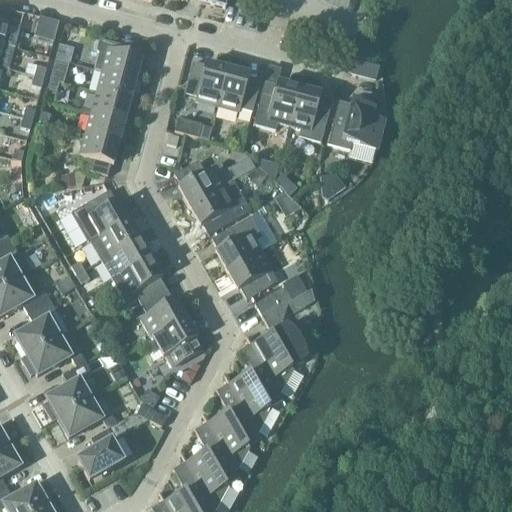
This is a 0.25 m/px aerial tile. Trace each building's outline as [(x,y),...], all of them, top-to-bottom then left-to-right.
[(202,0),(201,4),(225,11),(227,0),(202,0)] [(0,46),(2,48),(8,26),(2,24),(5,13),(9,14),(9,13),(0,10),(0,46)] [(54,44),(59,24),(44,21),(39,40),(54,44)] [(136,83),(142,61),(138,60),(141,50),(142,50),(142,49),(124,44),(124,45),(127,46),(126,49),(102,43),(99,43),(96,54),(98,56),(99,56),(94,72),(102,74),(136,83)] [(354,64),(350,77),(374,84),(378,70),(354,64)] [(227,72),(205,66),(204,70),(193,67),(194,65),(192,65),(184,97),(185,98),(185,96),(196,99),(195,104),(217,110),(227,72)] [(34,79),(43,81),(46,71),(36,69),(34,79)] [(227,72),(217,110),(239,116),(240,111),(251,114),(251,115),(252,115),(260,83),(259,83),(259,84),(248,81),(249,77),(227,72)] [(49,83),(59,85),(62,75),(52,73),(49,83)] [(136,83),(102,74),(96,95),(130,104),(133,95),(136,96),(139,94),(142,85),(136,83)] [(43,81),(34,79),(31,89),(41,91),(43,81)] [(59,85),(49,83),(47,93),(56,95),(59,85)] [(276,89),(265,86),(265,85),(264,84),(252,128),(254,128),(254,127),(275,133),(277,126),(289,129),(299,91),(277,85),(276,89)] [(299,91),(289,129),(301,133),(299,139),(320,145),(319,146),(321,146),(332,103),(331,102),(331,103),(320,101),(321,97),(299,91)] [(130,104),(96,95),(91,116),(125,125),(130,104)] [(377,153),(385,122),(372,119),(375,111),(351,105),(350,109),(339,106),(340,105),(339,104),(327,148),(328,148),(328,147),(349,153),(351,146),(377,153)] [(23,121),(32,123),(35,113),(25,111),(23,121)] [(41,115),(38,125),(48,127),(50,117),(41,115)] [(125,125),(91,116),(85,137),(119,146),(125,125)] [(32,123),(23,121),(20,131),(29,133),(32,123)] [(177,121),(174,135),(198,141),(201,127),(177,121)] [(119,146),(85,137),(79,159),(96,164),(93,175),(89,174),(89,175),(107,180),(108,178),(106,178),(109,167),(113,168),(119,146)] [(169,137),(166,147),(176,149),(178,140),(169,137)] [(14,152),(11,162),(21,165),(24,155),(14,152)] [(181,188),(177,190),(189,210),(223,190),(212,170),(193,181),(187,172),(190,170),(190,169),(173,178),(174,179),(175,179),(181,188)] [(72,178),(61,179),(62,190),(74,189),(72,178)] [(291,187),(284,194),(290,200),(297,193),(291,187)] [(232,204),(223,190),(189,210),(200,230),(203,228),(209,237),(208,238),(209,239),(251,215),(246,207),(243,205),(237,203),(233,203),(232,204)] [(75,191),(70,192),(71,198),(75,201),(80,200),(79,191),(75,191)] [(71,216),(88,246),(90,245),(129,223),(118,203),(114,205),(109,195),(110,195),(109,194),(71,216)] [(267,207),(258,212),(262,218),(270,213),(267,207)] [(218,253),(215,255),(226,274),(260,254),(254,243),(260,240),(250,222),(251,221),(250,220),(211,242),(211,243),(212,243),(218,253)] [(101,264),(140,242),(129,223),(90,245),(101,264)] [(0,253),(12,247),(6,236),(4,238),(0,230),(0,253)] [(111,283),(151,260),(140,242),(101,264),(111,283)] [(0,293),(31,276),(19,256),(18,257),(12,247),(0,253),(0,293)] [(260,254),(226,274),(237,294),(241,292),(246,302),(245,302),(246,303),(272,288),(271,287),(268,289),(262,279),(272,274),(260,254)] [(140,300),(143,305),(140,307),(140,308),(166,292),(165,292),(159,282),(162,280),(151,260),(111,283),(126,308),(140,300)] [(76,279),(84,274),(79,265),(70,270),(76,279)] [(85,295),(93,290),(84,274),(76,279),(85,295)] [(0,320),(21,308),(27,318),(50,305),(44,295),(42,296),(31,276),(0,293),(0,320)] [(246,340),(282,403),(283,403),(279,397),(293,372),(292,371),(304,364),(302,359),(302,356),(301,353),(300,350),(299,347),(297,344),(296,341),(294,338),(292,336),(289,334),(287,332),(283,324),(288,307),(292,304),(306,295),(297,279),(282,287),(284,291),(254,308),(273,340),(253,351),(246,340)] [(186,321),(175,302),(171,304),(165,294),(166,293),(166,292),(140,308),(143,306),(149,317),(140,322),(151,341),(186,321)] [(33,329),(14,340),(25,360),(59,340),(68,335),(50,305),(27,318),(33,329)] [(186,321),(151,341),(162,361),(172,356),(177,365),(174,367),(175,368),(201,353),(200,352),(199,353),(194,343),(197,341),(186,321)] [(59,340),(25,360),(37,379),(70,360),(59,340)] [(282,403),(246,340),(245,340),(249,348),(237,355),(251,379),(231,391),(224,379),(260,442),(261,442),(258,436),(271,411),(270,410),(282,403)] [(70,360),(76,370),(85,365),(79,355),(70,360)] [(57,422),(90,403),(79,383),(91,376),(85,365),(62,378),(68,389),(45,402),(47,406),(42,409),(52,425),(57,422)] [(183,375),(180,380),(191,387),(191,386),(196,377),(189,373),(183,375)] [(170,374),(155,397),(172,407),(187,385),(170,374)] [(224,379),(223,379),(228,387),(215,394),(229,419),(210,430),(203,418),(202,418),(239,482),(239,481),(236,475),(250,451),(249,449),(260,442),(224,379)] [(90,403),(57,422),(68,442),(101,422),(90,403)] [(167,420),(153,412),(142,406),(137,417),(161,430),(167,420)] [(110,417),(101,422),(107,433),(116,427),(110,417)] [(239,482),(202,418),(202,419),(206,426),(194,433),(208,458),(188,469),(181,457),(181,458),(212,511),(215,511),(228,490),(227,488),(239,482)] [(0,436),(0,435),(0,454),(8,450),(14,447),(6,433),(0,436)] [(107,433),(90,443),(96,453),(77,464),(89,485),(122,466),(120,463),(123,462),(124,463),(124,462),(107,433)] [(0,495),(6,491),(0,481),(20,470),(8,450),(0,454),(0,495)] [(212,511),(181,458),(180,458),(184,465),(172,473),(186,497),(166,509),(160,497),(159,497),(167,511),(212,511)] [(37,492),(35,488),(12,502),(6,491),(0,495),(0,511),(39,511),(52,505),(42,489),(37,492)] [(167,511),(159,497),(163,505),(150,511),(167,511)]
